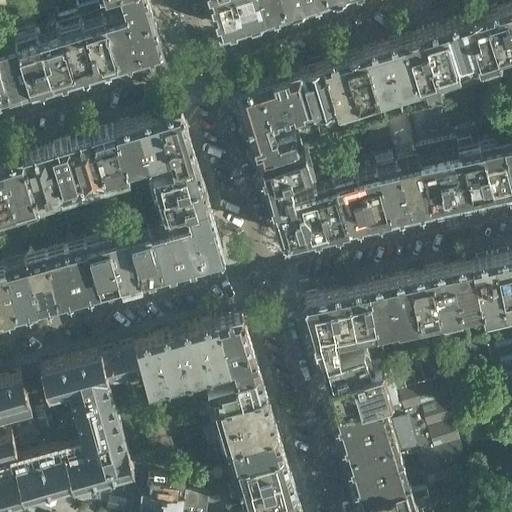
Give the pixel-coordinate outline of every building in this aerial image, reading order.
[(20,0),(17,1),(22,15),(67,1),(67,0),(20,0)] [(160,39),(148,0),(99,0),(104,13),(118,57),(157,45),(158,45),(161,39),(160,39)] [(264,12),(260,0),(211,0),(219,26),(222,25),(264,12)] [(285,6),(282,0),(260,0),(264,12),(285,6)] [(511,43),(511,28),(503,0),(483,6),(497,49),(511,43)] [(511,0),(503,0),(511,28),(511,0)] [(498,52),(497,49),(483,6),(463,13),(477,59),(498,52)] [(118,57),(104,13),(93,16),(93,14),(82,18),(97,64),(118,57)] [(477,59),(463,13),(442,19),(457,65),(477,59)] [(97,64),(82,18),(61,24),(76,70),(97,64)] [(457,65),(442,19),(422,26),(436,71),(457,65)] [(76,70),(61,24),(39,31),(54,77),(76,70)] [(445,98),(436,71),(422,26),(401,32),(416,78),(424,105),(445,98)] [(54,77),(39,31),(17,38),(31,84),(54,77)] [(416,78),(401,32),(382,38),(397,84),(416,78)] [(31,84),(17,38),(0,43),(0,61),(9,90),(31,84)] [(397,84),(382,38),(362,44),(376,90),(397,84)] [(376,90),(362,44),(341,51),(356,97),(376,90)] [(356,97),(341,51),(323,56),(337,103),(356,97)] [(337,103),(323,56),(299,64),(312,103),(317,119),(340,113),(337,103)] [(0,93),(9,90),(0,61),(0,93)] [(312,103),(299,64),(278,70),(290,110),(312,103)] [(290,110),(278,70),(257,77),(269,116),(290,110)] [(269,116),(257,77),(236,83),(237,87),(252,135),(273,129),(269,116)] [(195,153),(180,104),(179,101),(156,108),(167,144),(165,145),(170,160),(195,153)] [(167,144),(156,108),(135,114),(145,151),(165,145),(167,144)] [(145,151),(135,114),(113,121),(124,158),(145,151)] [(364,124),(362,116),(342,122),(345,129),(364,124)] [(511,131),(508,132),(510,129),(507,116),(497,119),(502,134),(511,172),(511,131)] [(124,158),(113,121),(90,128),(104,172),(127,165),(124,158)] [(298,144),(291,123),(273,129),(252,135),(258,157),(298,144)] [(104,172),(90,128),(67,135),(81,180),(104,172)] [(511,183),(511,172),(502,134),(481,139),(495,188),(511,183)] [(81,180),(67,135),(44,142),(58,187),(81,180)] [(350,149),(346,136),(337,138),(340,152),(350,149)] [(495,188),(481,139),(459,144),(472,193),(495,188)] [(58,187),(44,142),(22,149),(36,194),(58,187)] [(308,165),(302,143),(298,144),(258,157),(265,178),(288,171),(308,165)] [(472,193),(459,144),(419,153),(432,202),(472,193)] [(36,194),(22,149),(0,155),(13,201),(36,194)] [(201,173),(195,153),(170,160),(150,166),(156,186),(201,173)] [(432,202),(419,153),(396,159),(410,207),(432,202)] [(0,205),(13,201),(0,155),(0,205)] [(410,207),(396,159),(375,164),(375,165),(389,211),(410,207)] [(389,211),(375,165),(356,171),(370,216),(389,211)] [(306,230),(294,190),(288,171),(265,178),(281,231),(287,235),(287,234),(306,230)] [(370,216),(356,171),(334,177),(347,221),(370,216)] [(207,193),(204,183),(201,173),(156,186),(147,188),(154,209),(182,200),(207,193)] [(347,221),(334,177),(314,184),(327,225),(347,221)] [(327,225),(314,184),(294,190),(306,230),(327,225)] [(139,200),(136,192),(119,197),(121,205),(139,200)] [(222,244),(207,193),(182,200),(186,213),(188,213),(201,255),(218,250),(219,250),(222,244)] [(119,277),(106,230),(98,203),(78,209),(85,235),(99,283),(119,277)] [(201,255),(188,213),(186,213),(168,219),(180,261),(201,255)] [(180,261),(168,219),(147,224),(160,266),(180,261)] [(160,266),(147,224),(147,221),(127,227),(140,272),(160,266)] [(140,272),(127,227),(126,224),(106,230),(119,277),(140,272)] [(99,283),(85,235),(65,241),(78,289),(99,283)] [(78,289),(65,241),(44,247),(58,294),(78,289)] [(0,310),(17,305),(4,258),(0,243),(0,310)] [(511,302),(511,245),(493,250),(505,304),(511,302)] [(58,294),(44,247),(24,252),(37,300),(58,294)] [(505,304),(493,250),(470,255),(480,302),(482,302),(484,309),(505,304)] [(37,300),(24,252),(4,258),(17,305),(37,300)] [(480,302),(470,255),(450,259),(460,306),(480,302)] [(460,306),(450,259),(430,264),(440,311),(460,306)] [(440,311),(430,264),(408,268),(419,316),(440,311)] [(419,316),(408,268),(387,273),(398,318),(398,321),(419,316)] [(398,318),(387,273),(369,277),(379,322),(398,318)] [(379,322),(369,277),(324,287),(335,334),(380,324),(379,322)] [(335,334),(324,287),(304,291),(300,298),(301,298),(319,357),(339,350),(335,334)] [(258,365),(242,312),(235,308),(215,313),(229,360),(233,372),(258,365)] [(229,360),(215,313),(195,319),(209,365),(229,360)] [(209,365),(195,319),(174,325),(188,371),(209,365)] [(188,371),(174,325),(154,330),(168,376),(188,371)] [(168,376),(154,330),(134,336),(143,370),(146,382),(168,376)] [(485,342),(483,335),(467,338),(469,346),(485,342)] [(511,378),(511,335),(487,342),(497,383),(511,378)] [(143,370),(134,336),(100,345),(109,376),(119,373),(129,377),(131,373),(143,370)] [(365,342),(339,350),(319,357),(324,375),(371,361),(365,342)] [(72,481),(133,465),(109,376),(100,345),(39,361),(47,388),(67,383),(77,418),(57,424),(60,435),(0,450),(0,442),(15,439),(11,423),(0,426),(0,420),(4,420),(1,410),(30,402),(20,366),(0,372),(0,499),(23,493),(23,492),(71,479),(72,481)] [(429,355),(426,345),(405,350),(407,360),(429,355)] [(332,404),(445,370),(440,352),(429,355),(407,360),(389,364),(387,356),(371,361),(324,375),(324,376),(332,404)] [(460,458),(457,412),(453,400),(467,396),(464,363),(445,370),(332,404),(358,488),(403,474),(460,458)] [(264,383),(258,365),(233,372),(233,375),(207,383),(209,391),(221,387),(224,396),(264,383)] [(264,383),(224,396),(219,398),(224,417),(270,403),(264,383)] [(199,409),(197,404),(195,395),(175,400),(179,415),(199,409)] [(230,436),(276,422),(270,403),(224,417),(205,423),(211,442),(230,436)] [(282,443),(276,422),(230,436),(236,456),(282,443)] [(288,463),(282,443),(236,456),(243,477),(288,463)] [(181,511),(184,496),(179,495),(181,482),(171,481),(171,477),(163,447),(136,454),(142,478),(147,479),(145,491),(141,490),(138,511),(181,511)] [(294,483),(288,463),(243,477),(249,496),(294,483)] [(364,510),(429,490),(427,481),(407,487),(403,474),(358,488),(364,510)] [(196,511),(201,479),(186,477),(184,496),(181,511),(196,511)] [(228,511),(229,502),(224,482),(209,486),(205,511),(228,511)] [(300,503),(294,483),(249,496),(252,506),(262,504),(264,511),(284,506),(284,507),(300,503)] [(414,511),(413,506),(432,500),(429,490),(364,510),(364,511),(414,511)]
